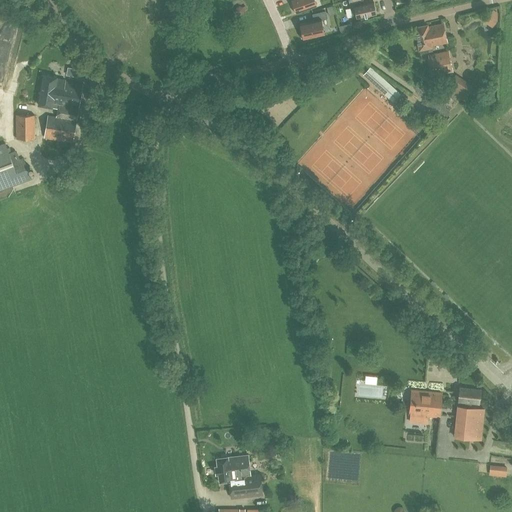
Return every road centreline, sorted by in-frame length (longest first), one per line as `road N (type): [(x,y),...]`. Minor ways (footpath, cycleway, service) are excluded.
road 1 (unclassified): [(511,397),(260,159),(168,102)]
road 2 (unclassified): [(205,508),(159,250),(155,137),(168,102)]
road 3 (residential): [(168,102),(116,75),(47,0)]
road 4 (residential): [(175,85),(294,61)]
